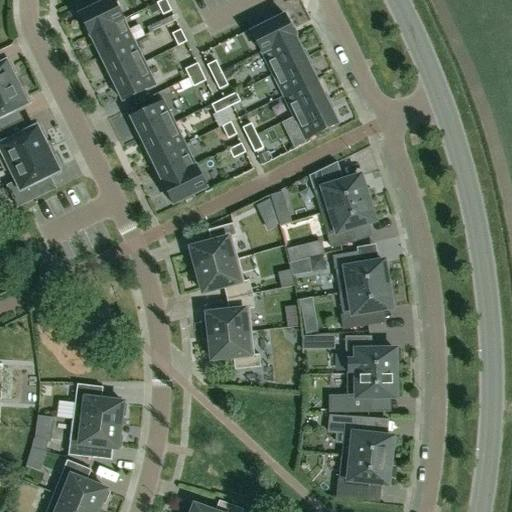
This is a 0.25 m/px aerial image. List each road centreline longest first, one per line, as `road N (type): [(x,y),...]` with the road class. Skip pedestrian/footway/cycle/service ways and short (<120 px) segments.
road 1 (residential): [(28,0),(39,46),(137,242),(156,307),(158,433),(139,511)]
road 2 (tertiary): [(478,511),(489,424),(487,307),(470,197),(438,95)]
road 3 (residential): [(427,511),(440,422),(437,335),(422,239),(385,119)]
road 4 (residential): [(385,119),(327,0)]
